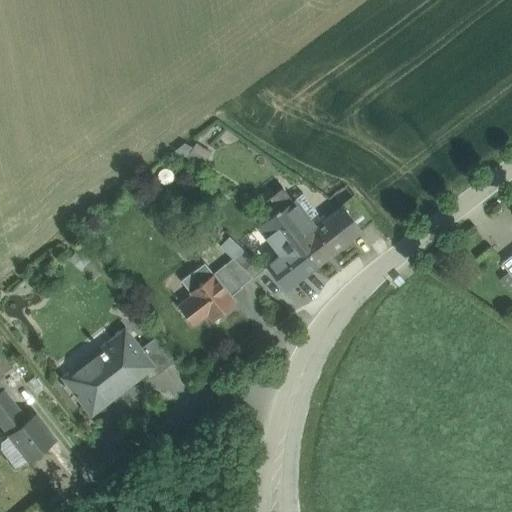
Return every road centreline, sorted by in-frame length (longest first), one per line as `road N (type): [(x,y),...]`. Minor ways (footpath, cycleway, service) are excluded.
road 1 (unclassified): [(511,172),(374,278),(332,326),(296,388)]
road 2 (residential): [(296,388),(235,400),(157,442),(68,511)]
road 3 (unclassified): [(296,388),(280,449),(276,511)]
